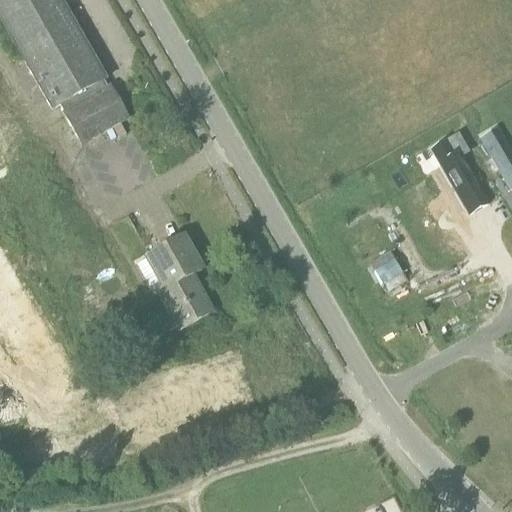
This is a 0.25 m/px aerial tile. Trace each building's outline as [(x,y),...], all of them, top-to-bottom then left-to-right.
[(0,0),(0,20),(52,112),(60,108),(103,83),(104,83),(105,82),(104,80),(57,0),(0,0)] [(110,91),(108,92),(104,84),(60,109),(64,117),(64,116),(82,147),(127,121),(110,91)] [(0,163),(17,155),(0,118),(0,163)] [(511,159),(496,131),(480,140),(511,194),(511,192),(511,159)] [(463,156),(443,168),(473,219),(493,208),(463,156)] [(437,221),(409,237),(422,259),(425,257),(433,270),(457,256),(437,221)] [(192,279),(201,273),(182,241),(146,262),(163,292),(158,295),(179,333),(212,314),(192,279)] [(491,284),(501,337),(511,335),(511,284),(511,280),(491,284)] [(48,405),(72,447),(97,432),(38,329),(17,341),(0,310),(0,328),(3,327),(10,338),(0,344),(39,411),(48,405)] [(439,346),(434,312),(420,314),(425,348),(439,346)]
